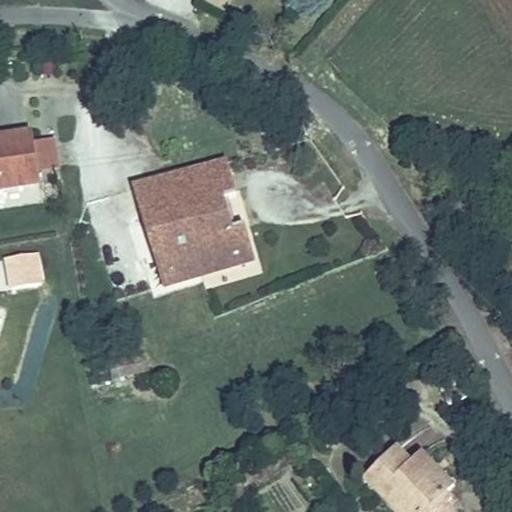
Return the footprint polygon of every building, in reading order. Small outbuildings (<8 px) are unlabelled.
[(45,190),(43,178),(39,152),(37,141),(0,146),(0,153),(0,154),(0,214),(10,213),(8,196),(45,190)] [(62,175),(58,149),(39,152),(43,178),(62,175)] [(229,172),(136,198),(162,291),(253,265),(243,230),(227,234),(220,207),(237,201),(229,172)] [(142,360),(124,365),(128,379),(146,373),(142,360)] [(128,379),(124,365),(104,371),(107,384),(128,379)] [(387,447),(353,482),(366,495),(374,488),(398,511),(445,511),(432,499),(447,483),(412,449),(401,460),(387,447)]
